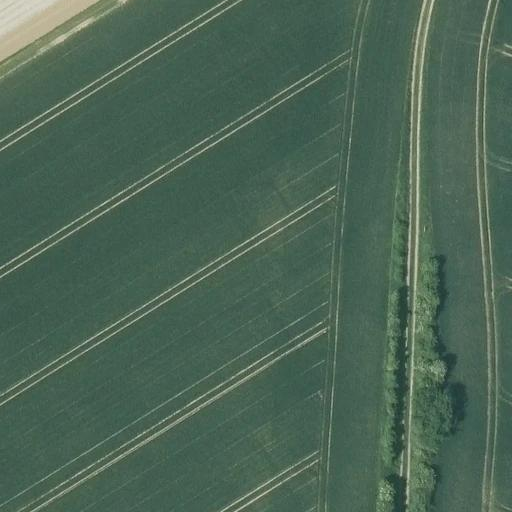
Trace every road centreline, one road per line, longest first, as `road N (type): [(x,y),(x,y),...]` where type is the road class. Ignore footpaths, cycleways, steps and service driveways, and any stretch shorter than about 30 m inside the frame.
road 1 (track): [(428,0),(418,70),(406,511)]
road 2 (track): [(118,0),(0,73)]
